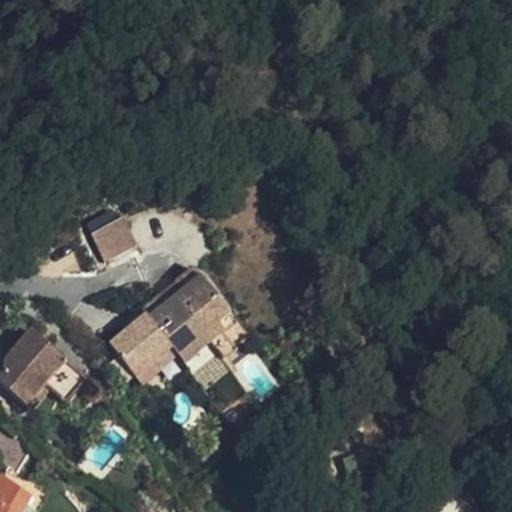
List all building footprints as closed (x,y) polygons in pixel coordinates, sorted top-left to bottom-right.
[(104,263),(138,245),(122,215),(88,233),(104,263)] [(172,350),(178,358),(204,337),(229,316),(192,273),(180,283),(186,293),(159,315),(151,307),(142,314),(146,321),(172,350)] [(229,316),(204,337),(211,344),(225,361),(237,351),(223,335),(236,325),(229,316)] [(110,351),(134,380),(172,350),(146,321),(136,329),(121,341),(110,351)] [(117,335),(121,341),(136,329),(132,323),(117,335)] [(0,364),(0,384),(29,406),(67,356),(28,327),(0,364)] [(204,337),(178,358),(185,366),(211,344),(204,337)] [(142,389),(178,358),(172,350),(134,380),(142,389)] [(22,511),(30,501),(1,479),(0,480),(0,497),(3,500),(0,503),(0,511),(22,511)]
